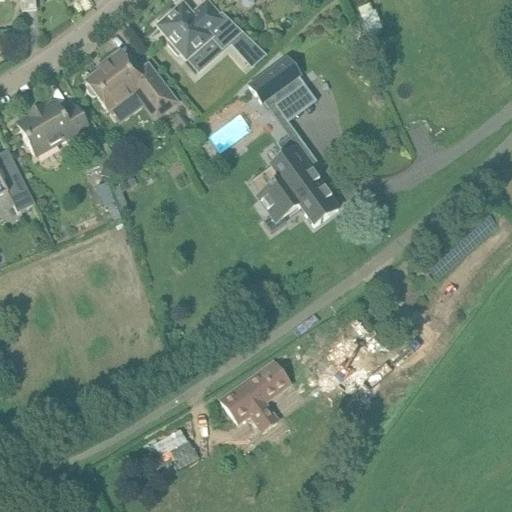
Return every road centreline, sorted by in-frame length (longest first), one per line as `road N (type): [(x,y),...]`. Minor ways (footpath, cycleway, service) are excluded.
road 1 (unclassified): [(67,463),(310,310),(399,244),(511,140)]
road 2 (unclassified): [(123,0),(0,89)]
